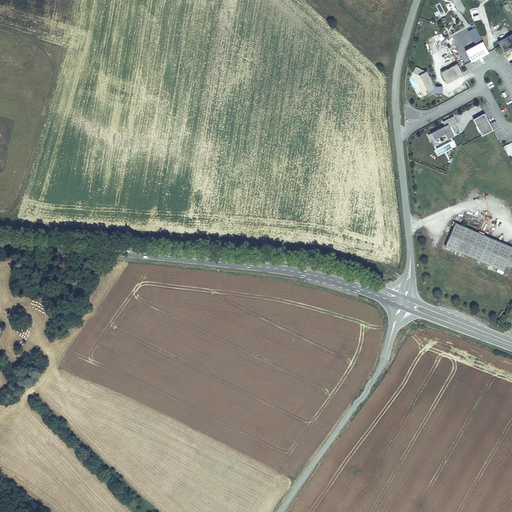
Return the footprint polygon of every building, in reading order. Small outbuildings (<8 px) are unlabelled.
[(465,9),(460,0),(447,0),(452,1),(457,11),(464,13),(465,9)] [(511,33),(498,41),(504,52),(511,47),(511,33)] [(471,62),(488,53),(482,41),(464,50),(471,62)] [(446,84),(462,75),(457,64),(440,73),(446,84)] [(418,75),(427,90),(426,91),(427,94),(442,94),(442,86),(433,86),(431,82),(432,82),(426,71),(425,71),(415,67),(413,72),(418,75)] [(492,130),(483,113),(473,119),(482,136),(492,130)] [(431,141),(445,134),(447,139),(454,136),(449,127),(457,123),(453,116),(442,121),(445,126),(428,135),(431,141)] [(511,247),(454,222),(444,246),(502,270),(511,247)]
